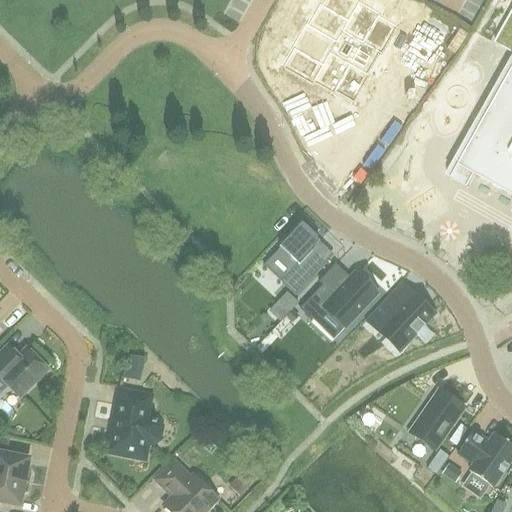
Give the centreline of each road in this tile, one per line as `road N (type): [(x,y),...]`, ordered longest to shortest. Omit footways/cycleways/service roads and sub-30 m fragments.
road 1 (residential): [(511,410),(485,370),(461,304),(423,269),(315,204),(256,104),(220,63)]
road 2 (residential): [(50,506),(77,365),(69,333),(0,267)]
road 3 (residential): [(40,92),(58,97),(74,90),(141,32),(183,34),(220,63)]
